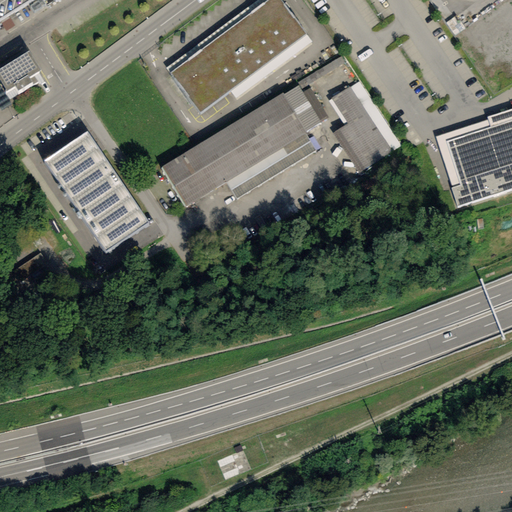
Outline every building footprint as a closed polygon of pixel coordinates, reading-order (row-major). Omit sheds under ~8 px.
[(0,0),(0,22),(36,0),(0,0)] [(279,0),(268,0),(171,73),(201,114),(306,35),(279,0)] [(29,51),(0,68),(0,80),(6,91),(15,86),(18,91),(33,82),(30,77),(41,70),(29,51)] [(336,65),(299,86),(304,96),(314,90),(315,93),(343,77),(336,65)] [(333,133),(359,173),(400,146),(359,82),(329,101),(344,125),(333,133)] [(0,84),(0,107),(9,103),(0,84)] [(295,89),(159,171),(183,209),(225,183),(236,202),(316,154),(305,135),(319,127),(295,89)] [(511,108),(487,117),(488,120),(435,137),(457,208),(511,190),(511,108)] [(149,223),(87,132),(43,162),(105,253),(149,223)]
